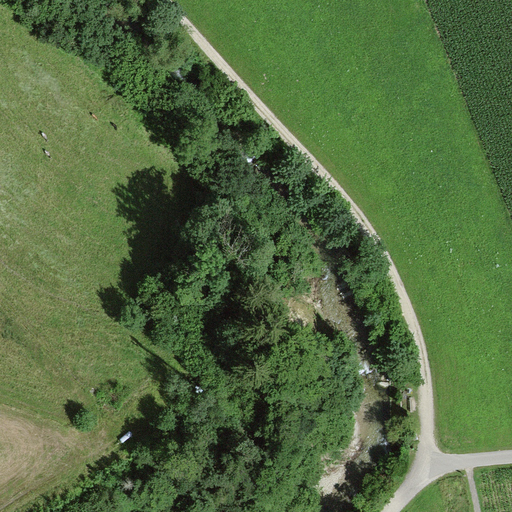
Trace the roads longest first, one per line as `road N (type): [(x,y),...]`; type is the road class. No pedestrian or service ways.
road 1 (track): [(162,0),(337,194),(383,257),(413,319),(429,384),(426,469)]
road 2 (track): [(3,511),(133,430)]
